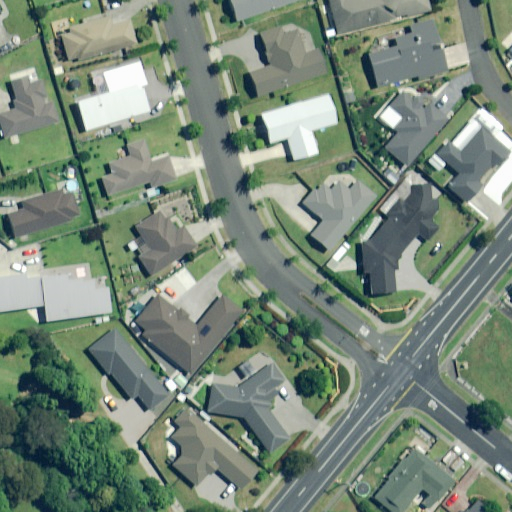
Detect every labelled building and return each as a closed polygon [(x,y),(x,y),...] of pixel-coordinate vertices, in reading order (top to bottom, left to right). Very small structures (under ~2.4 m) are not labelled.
[(227,0),(235,22),(298,0),(227,0)] [(327,0),(336,34),(429,10),(426,0),(327,0)] [(110,26),(106,15),(83,21),(84,25),(67,30),(68,36),(60,38),(67,63),(135,44),(129,21),(110,26)] [(444,73),(429,20),(407,27),(409,31),(379,40),(382,50),(366,55),(375,88),(416,77),(417,80),(444,73)] [(282,35),(279,28),(258,35),(268,66),(246,74),(254,97),(324,74),(316,50),(303,55),(295,30),(282,35)] [(145,85),(138,62),(102,73),(107,92),(75,102),(84,132),(147,112),(139,86),(145,85)] [(46,99),(41,81),(30,84),(27,77),(8,83),(14,101),(11,102),(13,110),(0,114),(0,133),(2,140),(57,123),(51,103),(42,105),(40,101),(46,99)] [(423,109),(402,91),(378,118),(397,134),(384,149),(404,167),(445,119),(427,104),(423,109)] [(331,95),(259,115),(262,125),(260,125),(265,144),(286,139),(292,161),(316,154),(310,131),(339,123),(331,95)] [(511,96),(510,95),(498,106),(511,121),(511,96)] [(508,153),(479,129),(458,153),(447,143),(436,156),(458,175),(447,188),(465,204),(480,187),(476,182),(491,165),(495,168),(508,153)] [(151,162),(144,140),(125,146),(129,157),(108,164),(111,175),(100,178),(106,197),(148,183),(150,188),(174,181),(166,157),(151,162)] [(375,196),(357,181),(349,191),(338,182),(329,192),(319,183),(301,204),(322,221),(309,236),(327,252),(375,196)] [(410,193),(404,200),(395,193),(380,212),(388,219),(370,243),(360,242),(359,273),(368,273),(367,293),(392,294),(393,262),(417,235),(426,243),(439,227),(435,224),(436,201),(429,201),(430,186),(410,185),(410,193)] [(70,193),(61,196),(60,191),(21,202),(24,210),(5,216),(13,239),(78,219),(70,193)] [(172,228),(161,211),(134,228),(149,250),(137,258),(149,277),(195,248),(179,223),(172,228)] [(91,280),(89,264),(43,271),(44,276),(24,279),(24,274),(0,277),(0,312),(41,307),(43,322),(109,313),(104,278),(91,280)] [(240,312),(221,296),(195,327),(185,318),(186,316),(177,309),(175,311),(157,296),(131,327),(189,375),(240,312)] [(166,396),(114,330),(87,351),(106,375),(109,373),(130,400),(135,396),(147,411),(166,396)] [(286,381),(273,362),(257,374),(247,359),(235,367),(245,382),(238,387),(211,384),(207,413),(241,417),(268,456),(289,441),(267,411),(272,408),(267,402),(277,395),(273,390),(286,381)] [(181,372),(173,380),(181,388),(189,381),(181,372)] [(238,490),(255,472),(186,410),(174,423),(180,429),(170,439),(179,447),(180,457),(172,466),(196,488),(214,468),(238,490)] [(428,511),(454,482),(409,446),(399,459),(403,462),(373,499),(388,511),(402,511),(420,490),(429,497),(421,506),(427,511),(428,511)] [(485,511),(474,502),(465,511),(485,511)]
